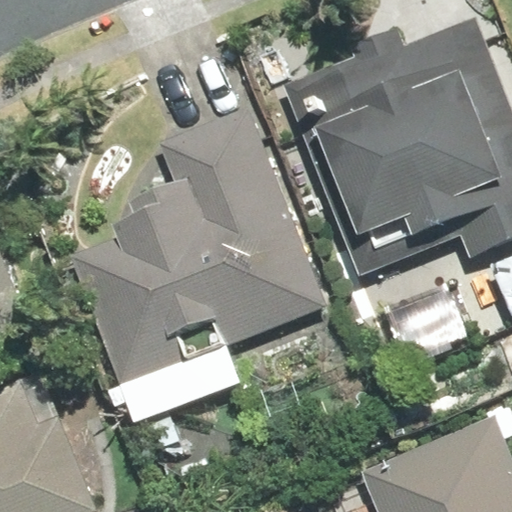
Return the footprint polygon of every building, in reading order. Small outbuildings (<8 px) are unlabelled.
[(362,79),(296,105),(370,291),(508,237),(511,247),(511,99),(492,49),(478,55),(470,36),(411,59),(406,47),(357,66),(362,79)] [(137,252),(91,270),(163,449),(266,409),(248,366),(349,327),(266,119),(176,155),(194,201),(151,218),(159,238),(135,247),(137,252)] [(0,366),(50,346),(8,245),(0,247),(0,366)] [(490,353),(460,280),(409,301),(439,374),(490,353)] [(511,363),(509,357),(470,375),(488,415),(511,404),(511,363)] [(0,511),(109,511),(75,429),(54,438),(32,386),(0,399),(0,511)] [(511,511),(511,444),(505,426),(369,478),(382,511),(511,511)]
